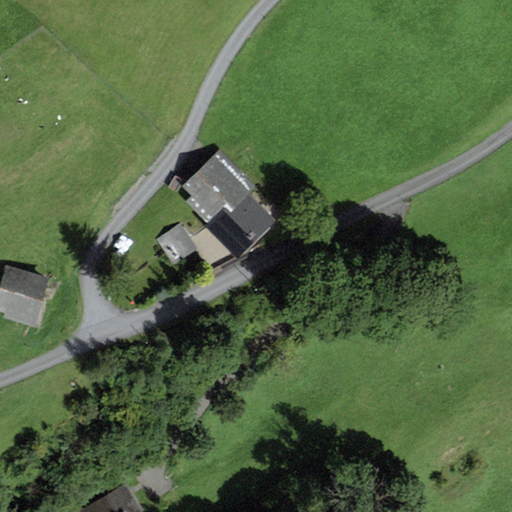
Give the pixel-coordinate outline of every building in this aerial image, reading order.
[(197,194),(192,199),(213,221),(242,193),(249,186),(219,155),(188,184),(197,194)] [(251,235),(268,219),(242,193),(213,221),(190,243),(195,250),(209,266),(231,245),(236,250),(251,235)] [(178,225),(159,239),(175,263),(195,250),(190,243),(178,225)] [(212,269),(261,245),(251,235),(236,250),(231,245),(209,266),(212,269)] [(317,257),(328,277),(339,271),(358,254),(350,239),(317,257)] [(0,308),(8,311),(6,319),(32,326),(45,278),(5,267),(0,285),(0,308)] [(136,511),(121,487),(83,511),(136,511)]
